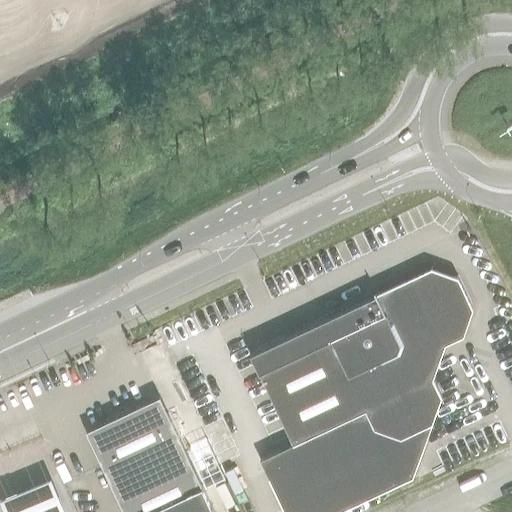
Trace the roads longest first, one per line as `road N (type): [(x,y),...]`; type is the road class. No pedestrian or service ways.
road 1 (tertiary): [(0,368),(394,181)]
road 2 (tertiary): [(371,150),(0,332)]
road 3 (secondary): [(511,25),(477,26),(429,54),(398,117),(371,150)]
road 4 (secondary): [(511,47),(456,61),(433,89),(426,124)]
